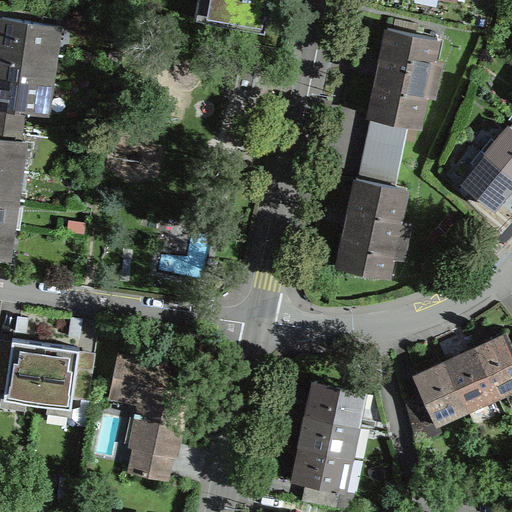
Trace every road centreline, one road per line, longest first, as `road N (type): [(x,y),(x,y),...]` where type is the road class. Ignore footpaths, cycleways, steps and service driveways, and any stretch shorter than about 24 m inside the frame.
road 1 (residential): [(260,313),(326,0)]
road 2 (residential): [(511,260),(468,295),(405,319),(325,325),(260,313)]
road 3 (residential): [(260,313),(0,281)]
road 4 (residential): [(219,511),(260,313)]
road 5 (unknown): [(373,324),(430,474)]
